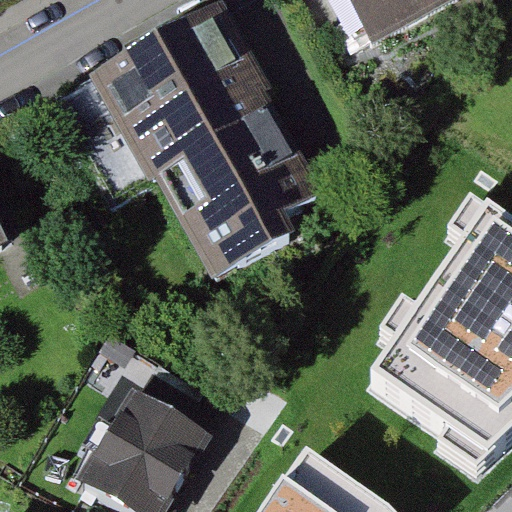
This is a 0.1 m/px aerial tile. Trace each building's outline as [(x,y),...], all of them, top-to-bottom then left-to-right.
[(345,0),(370,47),(460,0),(345,0)] [(220,2),(88,77),(208,286),(340,211),(220,2)] [(511,235),(484,217),(366,392),(487,474),(511,451),(511,235)] [(167,511),(215,441),(139,390),(76,483),(119,511),(167,511)] [(371,511),(354,497),(307,470),(279,511),(371,511)]
